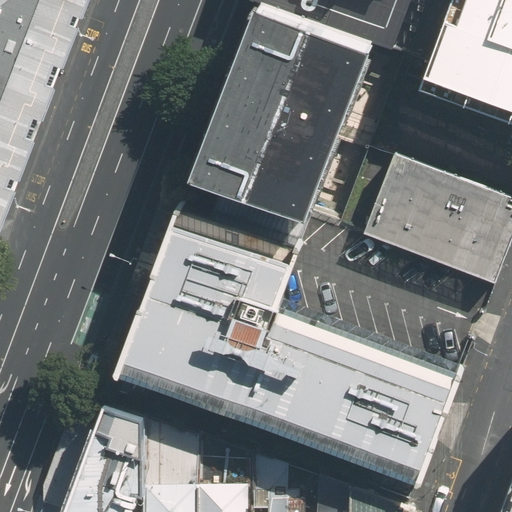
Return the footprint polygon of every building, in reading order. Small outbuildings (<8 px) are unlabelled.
[(0,0),(0,154),(57,0),(0,0)] [(283,0),(253,0),(192,161),(313,206),(339,136),(358,144),(396,43),(283,0)] [(283,0),(396,43),(412,0),(283,0)] [(511,0),(452,0),(423,81),(511,112),(511,0)] [(511,192),(392,148),(363,228),(496,277),(511,232),(511,192)] [(192,161),(124,363),(420,475),(440,420),(461,363),(280,297),(297,254),(313,206),(192,161)] [(145,511),(142,409),(109,398),(99,421),(66,506),(64,511),(145,511)] [(142,409),(145,511),(201,511),(202,475),(202,429),(142,409)] [(46,499),(66,506),(99,421),(73,412),(47,480),(46,499)] [(414,511),(417,505),(322,471),(318,511),(414,511)] [(202,475),(201,511),(252,511),(252,476),(202,475)] [(511,511),(511,481),(500,511),(511,511)]
